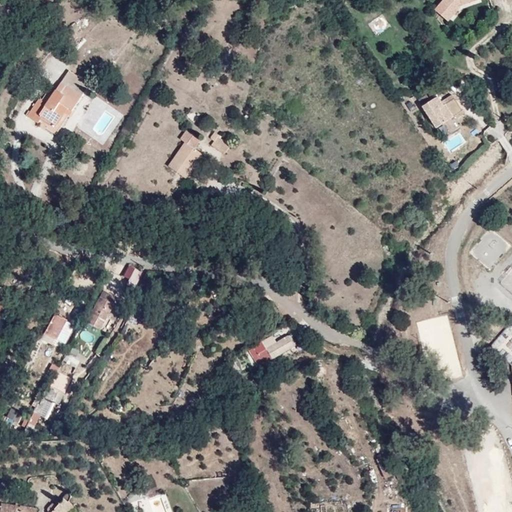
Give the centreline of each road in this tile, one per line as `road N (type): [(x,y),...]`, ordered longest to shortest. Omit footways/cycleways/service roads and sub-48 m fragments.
road 1 (residential): [(498,409),(441,393),(248,279),(73,250),(0,223)]
road 2 (unknown): [(371,350),(309,350),(205,411),(0,438)]
road 3 (residential): [(498,409),(469,355),(452,266),(469,208),(511,172)]
